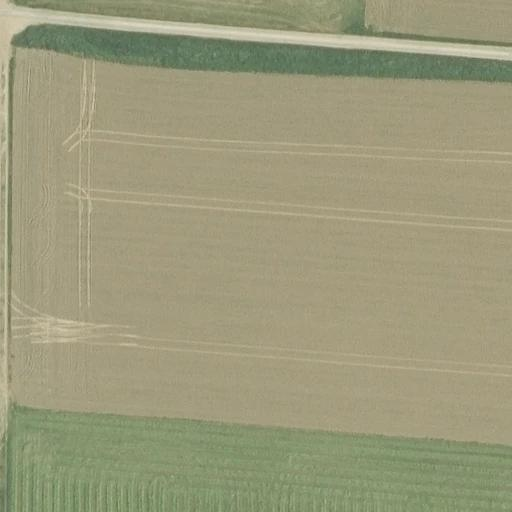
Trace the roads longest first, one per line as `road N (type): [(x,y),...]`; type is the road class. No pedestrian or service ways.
road 1 (unclassified): [(0,13),(511,54)]
road 2 (track): [(6,511),(7,0)]
